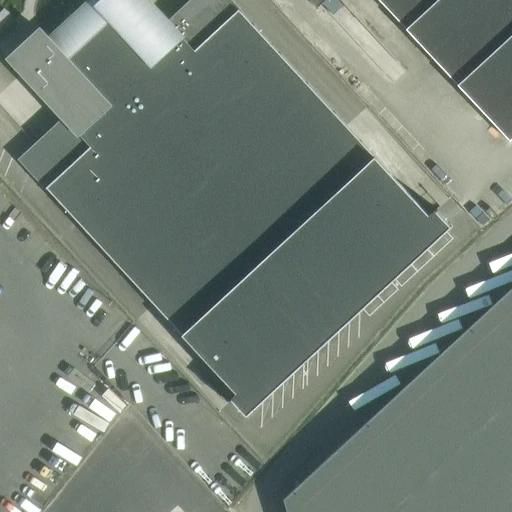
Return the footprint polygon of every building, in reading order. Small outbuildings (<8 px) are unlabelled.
[(377,158),(253,24),(240,9),(196,50),(149,0),(102,0),(75,25),(349,319),(450,226),(435,209),(429,213),(377,158)] [(511,0),(310,0),(318,8),(326,0),(379,0),(510,141),(511,139),(511,0)] [(247,414),(349,319),(75,25),(54,45),(41,30),(33,37),(9,59),(91,146),(47,187),(61,202),(184,336),(236,392),(231,398),(247,414)] [(511,511),(511,288),(285,499),(288,511),(511,511)] [(84,409),(103,426),(117,412),(98,394),(84,409)]
